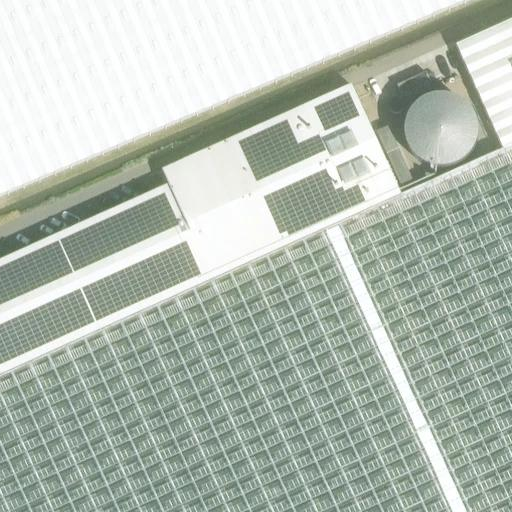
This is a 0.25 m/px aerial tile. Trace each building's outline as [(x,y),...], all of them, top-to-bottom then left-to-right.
[(0,0),(0,199),(449,11),(476,0),(0,0)] [(511,19),(456,45),(503,148),(511,143),(511,19)] [(425,73),(397,87),(402,98),(430,84),(425,73)] [(168,187),(0,263),(0,379),(401,199),(351,88),(162,173),(168,187)] [(427,181),(485,159),(460,91),(402,113),(427,181)] [(401,188),(412,183),(388,129),(377,134),(401,188)] [(0,379),(0,511),(511,511),(511,148),(503,153),(401,199),(0,379)]
